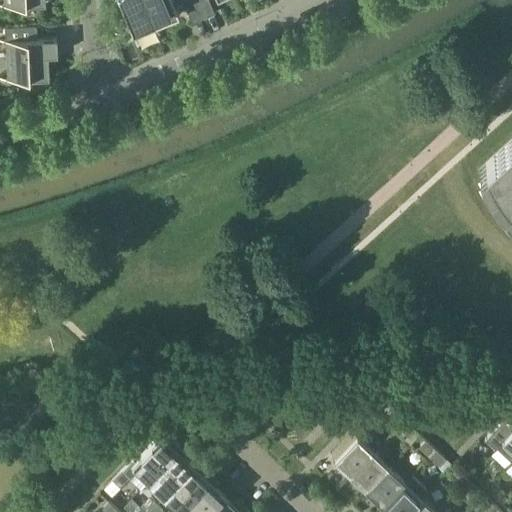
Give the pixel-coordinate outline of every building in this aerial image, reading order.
[(119,0),(133,33),(156,23),(146,0),(119,0)] [(192,21),(203,17),(195,0),(146,0),(156,23),(179,14),(174,4),(183,0),(192,21)] [(209,0),(195,0),(203,17),(214,11),(209,0)] [(58,54),(57,37),(5,40),(7,79),(49,77),(48,55),(58,54)] [(511,138),(478,169),(485,182),(496,200),(507,212),(511,216),(511,138)] [(389,415),(399,424),(404,418),(395,409),(389,415)] [(511,459),(511,409),(485,438),(496,448),(497,447),(511,460),(511,459)] [(404,418),(399,424),(409,434),(415,428),(404,418)] [(136,469),(148,480),(180,446),(173,439),(170,442),(161,434),(135,460),(133,458),(113,479),(119,485),(128,475),(129,476),(136,469)] [(335,459),(351,474),(373,451),(357,436),(335,459)] [(420,444),(430,454),(436,448),(426,439),(420,444)] [(188,453),(180,446),(148,480),(164,495),(193,464),(184,456),(188,453)] [(446,458),(436,448),(430,454),(441,463),(446,458)] [(389,466),(373,451),(351,474),(367,490),(389,466)] [(201,472),(193,464),(164,495),(179,509),(211,475),(204,469),(201,472)] [(405,481),(389,466),(367,490),(382,504),(405,481)] [(452,474),(462,484),(467,478),(457,468),(452,474)] [(477,479),(487,489),(494,481),(484,472),(477,479)] [(405,481),(382,504),(390,511),(404,511),(420,496),(421,496),(428,489),(412,474),(405,481)] [(179,509),(181,511),(205,511),(223,494),(215,486),(219,483),(211,475),(179,509)] [(477,488),(467,478),(462,484),(472,493),(477,488)] [(505,491),(494,481),(487,489),(498,498),(505,491)] [(232,502),(223,494),(205,511),(236,511),(243,506),(236,498),(232,502)] [(149,495),(140,505),(146,511),(147,511),(157,502),(149,495)] [(434,511),(436,510),(421,496),(420,496),(404,511),(434,511)] [(483,504),(491,511),(494,511),(499,508),(488,498),(483,504)] [(116,511),(119,510),(109,500),(103,506),(109,511),(116,511)] [(161,511),(164,509),(157,502),(147,511),(161,511)]
